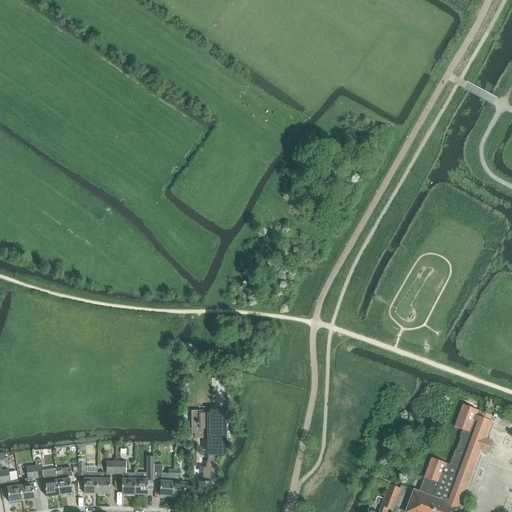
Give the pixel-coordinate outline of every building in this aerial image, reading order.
[(228,382),(228,372),(214,372),(214,373),(217,373),(217,379),(228,379),(228,382)] [(458,511),(481,451),(487,453),(492,441),(486,438),(492,422),(488,420),(490,416),(461,405),(452,428),(461,431),(457,440),(459,441),(455,452),(453,452),(448,465),(429,458),(417,492),(414,491),(406,511),(458,511)] [(212,499),(211,482),(210,482),(209,473),(214,473),(214,454),(224,453),(224,433),(223,433),(223,429),(226,429),(226,414),(213,414),(213,417),(210,417),(210,414),(198,414),(198,429),(200,429),(200,434),(210,434),(210,439),(208,439),(208,453),(210,453),(210,456),(208,456),(208,462),(207,462),(207,468),(205,468),(205,472),(203,472),(203,482),(199,482),(199,499),(212,499)] [(134,480),(134,495),(148,495),(148,481),(153,481),(154,481),(154,465),(154,457),(147,457),(147,473),(135,473),(135,474),(135,480),(134,480)] [(41,460),(35,461),(36,466),(38,478),(44,477),(42,465),(41,460)] [(116,462),(106,462),(106,474),(116,474),(116,462)] [(126,474),(126,462),(116,462),(116,474),(122,474),(126,474)] [(161,482),(161,478),(162,466),(154,465),(154,481),(153,481),(154,481),(161,482)] [(28,480),(32,479),(38,478),(36,466),(26,468),(28,480)] [(59,496),(72,494),(70,479),(64,480),(64,478),(72,477),(71,468),(61,469),(61,468),(55,469),(59,496)] [(45,471),(46,477),(45,479),(44,480),(47,498),(59,496),(55,469),(45,471)] [(20,486),(19,481),(10,482),(9,470),(0,471),(0,480),(0,484),(6,483),(9,503),(22,501),(20,486)] [(168,476),(166,476),(165,482),(161,482),(160,496),(172,497),(174,471),(168,470),(168,476)] [(174,471),(172,497),(185,498),(186,483),(179,483),(180,471),(174,471)] [(96,494),(96,473),(85,473),(85,477),(84,477),(84,494),(96,494)] [(96,473),(96,494),(110,495),(110,479),(104,479),(104,473),(97,473),(96,473)] [(135,480),(135,474),(134,474),(126,474),(122,474),(122,476),(122,495),(134,495),(134,480),(135,480)] [(35,499),(32,479),(28,480),(25,480),(25,483),(26,485),(20,486),(22,501),(35,499)] [(384,511),(386,508),(392,511),(400,489),(390,485),(379,511),(370,511),(368,511),(367,511),(384,511)]
